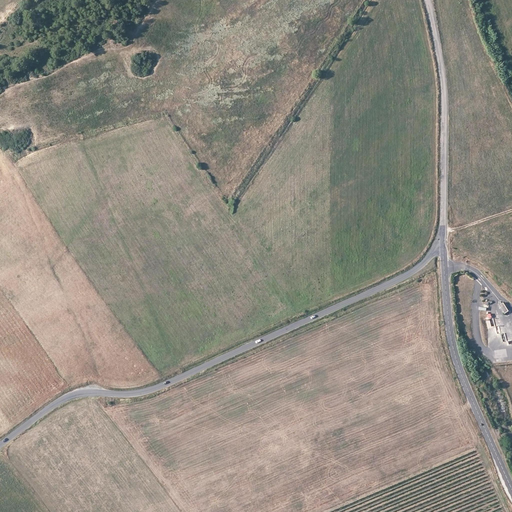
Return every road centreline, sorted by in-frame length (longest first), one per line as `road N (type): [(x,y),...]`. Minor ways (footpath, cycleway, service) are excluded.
road 1 (tertiary): [(0,444),(70,394),(158,387),(410,272),(442,243)]
road 2 (tertiary): [(442,243),(454,356),(511,490)]
road 3 (tertiary): [(427,0),(443,82),(442,243)]
